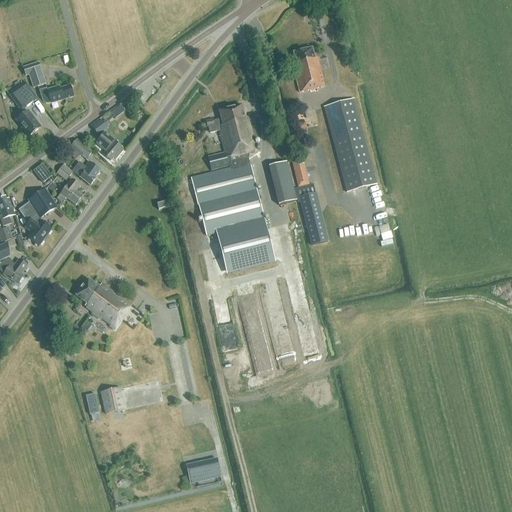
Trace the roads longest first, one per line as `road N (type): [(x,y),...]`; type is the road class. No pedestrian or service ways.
road 1 (tertiary): [(0,335),(191,76)]
road 2 (track): [(251,511),(200,292),(289,267)]
road 3 (track): [(265,132),(263,171),(289,267)]
